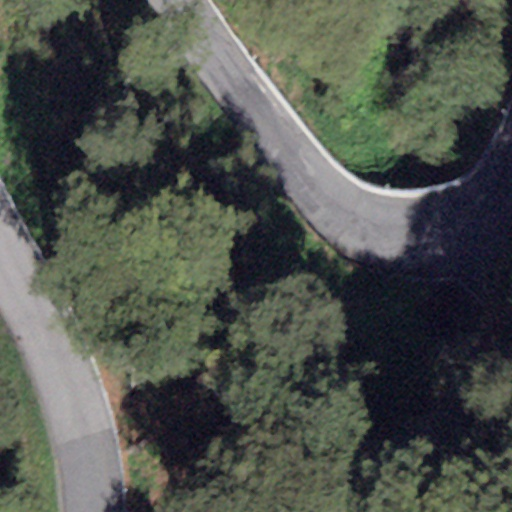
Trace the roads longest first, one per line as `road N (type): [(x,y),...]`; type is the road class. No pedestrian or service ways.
road 1 (tertiary): [(181,0),(240,97),(351,221),(395,239),(434,243),(489,212),(511,176)]
road 2 (tertiary): [(88,511),(63,369),(0,255)]
